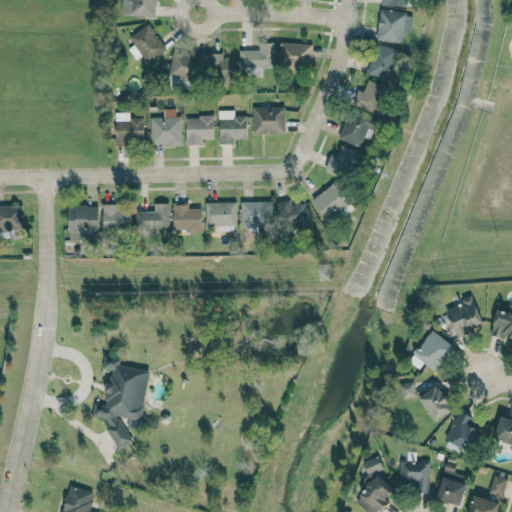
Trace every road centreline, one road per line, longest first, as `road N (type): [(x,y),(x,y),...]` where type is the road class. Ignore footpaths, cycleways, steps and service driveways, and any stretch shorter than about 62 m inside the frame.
road 1 (residential): [(11,511),(47,299),(50,177)]
road 2 (residential): [(0,177),(295,167)]
road 3 (residential): [(295,167),(348,20),(348,0)]
road 4 (residential): [(204,16),(348,20)]
